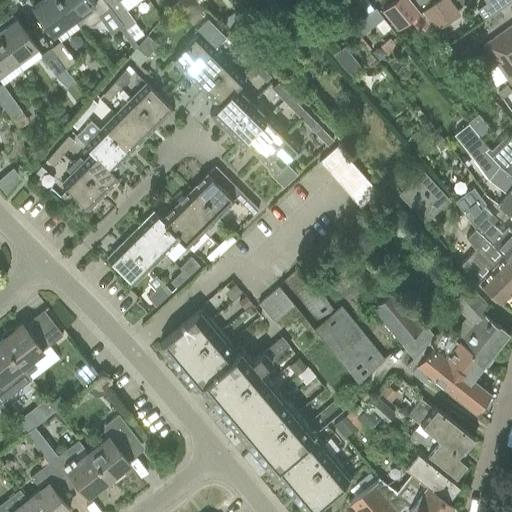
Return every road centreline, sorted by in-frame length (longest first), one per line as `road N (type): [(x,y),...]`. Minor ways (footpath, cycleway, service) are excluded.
road 1 (residential): [(219,457),(55,276)]
road 2 (residential): [(55,276),(193,136)]
road 3 (residential): [(478,511),(511,392)]
